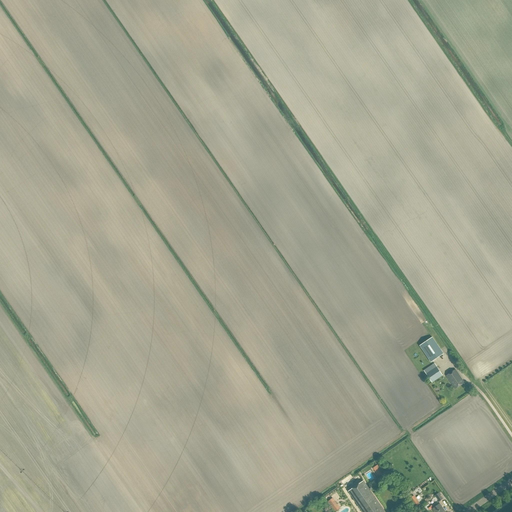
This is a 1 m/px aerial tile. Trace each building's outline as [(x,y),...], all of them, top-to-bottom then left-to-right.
[(432,337),(420,345),(431,362),(444,354),(432,337)] [(437,367),(426,374),(432,383),(443,375),(437,367)] [(455,369),(446,376),(455,389),(465,383),(455,369)] [(378,476),(383,473),(377,464),(372,467),(378,476)] [(362,511),(385,511),(364,480),(348,491),(362,511)] [(419,504),(413,496),(410,498),(416,506),(419,504)] [(335,511),(339,508),(332,497),(327,501),(335,511)] [(445,511),(440,503),(432,508),(434,511),(445,511)]
